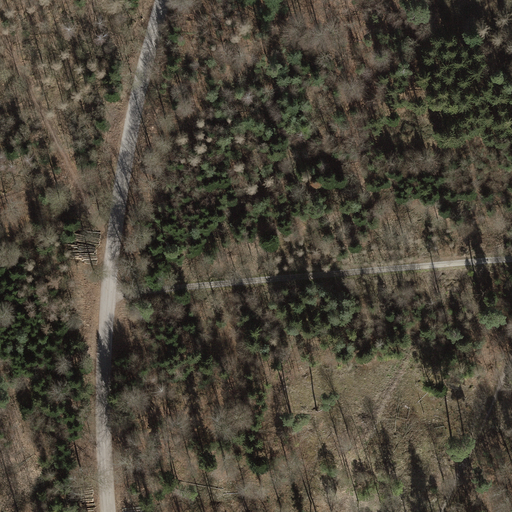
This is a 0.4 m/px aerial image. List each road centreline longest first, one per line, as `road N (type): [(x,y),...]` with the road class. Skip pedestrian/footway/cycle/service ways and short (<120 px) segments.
road 1 (unclassified): [(111,511),(104,374),(112,251),(163,0)]
road 2 (track): [(108,294),(511,260)]
